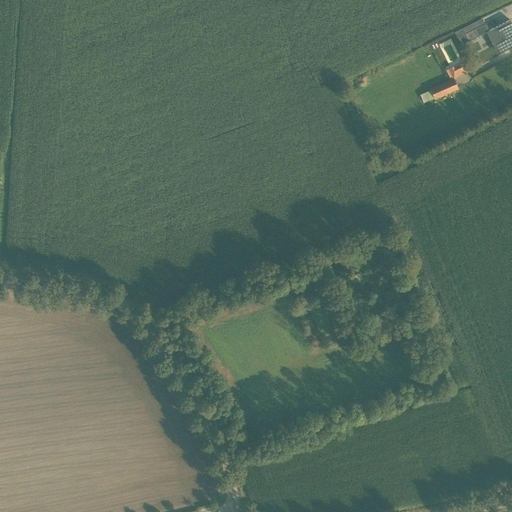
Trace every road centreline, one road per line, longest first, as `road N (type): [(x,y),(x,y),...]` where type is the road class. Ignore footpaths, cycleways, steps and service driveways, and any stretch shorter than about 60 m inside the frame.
road 1 (unclassified): [(239,511),(209,429),(139,314),(102,290),(0,275)]
road 2 (track): [(0,275),(16,0)]
